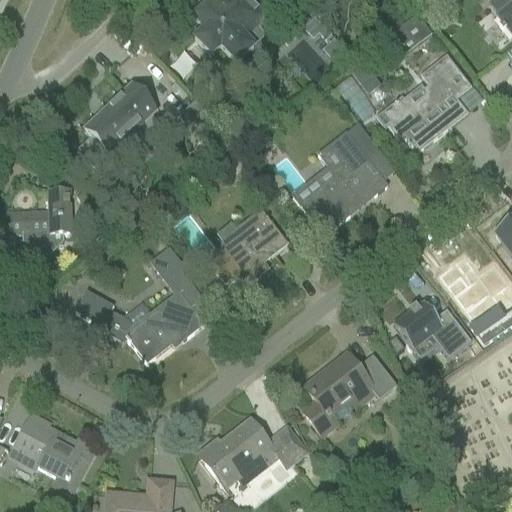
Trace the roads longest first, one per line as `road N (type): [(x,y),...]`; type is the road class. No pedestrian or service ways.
road 1 (residential): [(0,350),(128,417),(159,422),(182,415),(511,157)]
road 2 (residential): [(10,84),(54,80),(146,0)]
